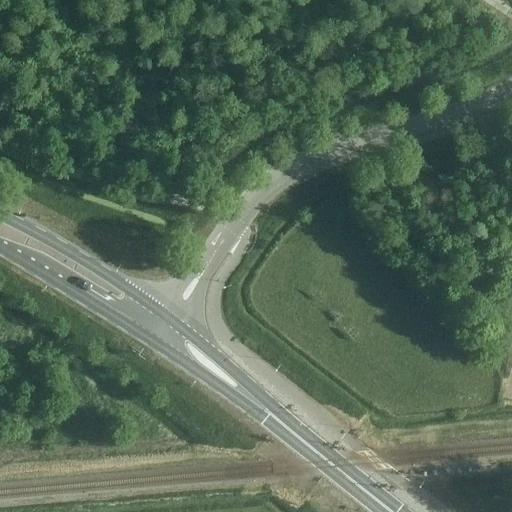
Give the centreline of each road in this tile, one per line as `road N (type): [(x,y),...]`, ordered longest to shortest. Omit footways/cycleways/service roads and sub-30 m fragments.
road 1 (tertiary): [(167,319),(218,243),(283,174),(511,94)]
road 2 (primary): [(404,511),(167,319)]
road 3 (primary): [(151,341),(376,511)]
road 4 (primary): [(167,319),(0,217)]
road 5 (primary): [(0,248),(151,341)]
